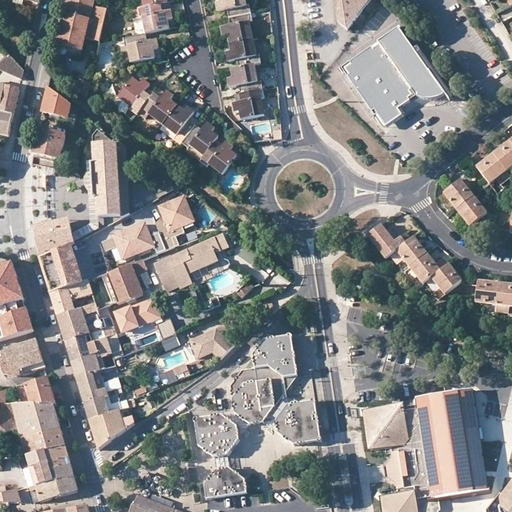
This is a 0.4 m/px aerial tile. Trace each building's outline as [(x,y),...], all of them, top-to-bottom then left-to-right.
[(95,8),(96,0),(68,0),(66,11),(63,26),(58,46),(85,52),(87,39),(101,42),(107,15),(108,11),(95,8)] [(110,2),(99,0),(96,0),(95,8),(108,11),(110,2)] [(247,6),(245,0),(221,0),(222,2),(217,3),(219,13),(227,11),(229,19),(252,14),(250,6),(247,6)] [(338,0),(340,11),(338,13),(339,24),(348,31),(372,0),(338,0)] [(171,3),(169,3),(161,4),(163,12),(172,10),(171,3)] [(142,8),(147,34),(154,33),(170,30),(169,21),(174,20),(172,10),(163,12),(161,4),(145,7),(142,8)] [(254,23),(252,14),(229,19),(230,26),(222,28),(224,38),(229,37),(231,45),(254,40),(251,24),(254,23)] [(393,34),(351,63),(350,62),(340,68),(344,74),(345,73),(380,122),(401,109),(416,98),(420,100),(424,101),(429,101),(436,101),(443,98),(446,96),(418,55),(421,53),(419,49),(415,51),(402,32),(403,31),(400,27),(392,32),(393,34)] [(156,41),(154,33),(147,34),(149,42),(156,41)] [(149,42),(147,34),(124,39),(126,48),(130,47),(133,64),(156,59),(155,51),(160,50),(158,40),(156,41),(149,42)] [(257,56),(254,40),(231,45),(233,52),(228,53),(230,63),(237,62),(238,69),(255,65),(262,64),(260,55),(257,56)] [(450,94),(421,53),(418,55),(446,96),(450,94)] [(3,60),(10,67),(15,61),(8,54),(3,60)] [(25,71),(15,61),(10,67),(6,72),(22,81),(25,71)] [(259,82),(255,65),(238,69),(232,70),(234,79),(228,79),(231,89),(240,88),(241,95),(264,90),(262,81),(259,82)] [(145,108),(152,99),(146,94),(152,86),(144,81),(141,85),(134,79),(120,98),(134,109),(132,112),(138,117),(145,108)] [(92,83),(81,80),(78,91),(89,99),(92,83)] [(20,91),(0,86),(0,134),(9,137),(20,91)] [(56,92),(50,88),(44,113),(69,120),(73,106),(68,102),(64,99),(56,92)] [(266,99),(264,90),(241,95),(243,103),(237,104),(234,105),(235,114),(241,113),(243,121),(265,116),(262,99),(266,99)] [(152,99),(145,108),(152,113),(150,115),(164,126),(179,107),(172,102),(175,98),(168,92),(162,99),(155,94),(152,99)] [(241,95),(235,96),(237,104),(243,103),(241,95)] [(179,107),(164,126),(178,136),(180,134),(187,139),(197,126),(190,121),(193,118),(195,114),(188,108),(185,112),(179,107)] [(407,117),(401,109),(380,122),(386,132),(407,117)] [(200,123),(193,118),(190,121),(197,126),(200,123)] [(197,126),(187,139),(183,144),(189,149),(191,146),(205,156),(214,144),(217,141),(219,138),(213,133),(216,129),(208,123),(202,131),(197,126)] [(182,146),(183,144),(187,139),(180,134),(178,136),(164,126),(161,130),(182,146)] [(68,136),(40,130),(34,154),(62,161),(68,136)] [(98,200),(100,217),(122,215),(121,202),(120,185),(119,166),(118,146),(99,131),(94,137),(97,164),(93,164),(94,200),(98,200)] [(118,141),(118,146),(119,166),(120,185),(121,202),(122,215),(122,219),(132,214),(128,149),(118,141)] [(214,144),(205,156),(203,159),(224,175),(238,157),(231,152),(234,148),(226,142),(223,146),(221,149),(214,144)] [(508,172),(511,168),(511,143),(511,142),(495,155),(508,172)] [(201,162),(203,159),(205,156),(191,146),(189,149),(187,151),(201,162)] [(497,180),(508,172),(495,155),(478,169),(491,185),(497,180)] [(101,231),(100,217),(98,200),(94,200),(93,164),(88,165),(91,225),(71,236),(73,246),(101,231)] [(511,178),(511,177),(508,172),(497,180),(502,186),(511,178)] [(462,181),(445,195),(458,211),(475,198),(462,181)] [(173,186),(157,194),(160,199),(176,191),(173,186)] [(195,223),(185,198),(161,208),(166,221),(157,225),(159,232),(167,252),(180,247),(177,238),(186,235),(183,228),(195,223)] [(488,214),(475,198),(458,211),(471,228),(488,214)] [(73,246),(71,236),(68,221),(59,223),(65,250),(73,246)] [(59,223),(34,228),(36,236),(37,242),(41,258),(65,250),(59,223)] [(183,228),(186,235),(198,230),(195,223),(183,228)] [(150,236),(145,224),(114,236),(115,237),(102,242),(106,252),(119,247),(123,259),(154,247),(158,255),(165,253),(167,252),(159,232),(150,236)] [(382,226),(369,237),(388,260),(398,252),(408,244),(403,238),(399,240),(396,243),(388,233),(382,226)] [(391,230),(388,233),(396,243),(399,240),(391,230)] [(231,248),(224,235),(168,260),(181,288),(181,289),(193,283),(190,274),(194,272),(196,268),(202,265),(207,267),(220,261),(217,254),(231,248)] [(415,238),(408,244),(398,252),(411,268),(428,254),(415,238)] [(65,250),(41,258),(52,294),(84,284),(77,261),(76,255),(73,247),(73,246),(65,250)] [(258,257),(246,248),(240,256),(253,265),(258,257)] [(437,265),(428,254),(411,268),(425,285),(433,278),(450,265),(444,258),(437,265)] [(80,260),(77,261),(84,284),(86,283),(80,260)] [(168,260),(159,264),(172,292),(181,288),(168,260)] [(121,271),(90,282),(97,305),(99,311),(118,304),(119,305),(144,295),(136,275),(148,270),(144,261),(121,271)] [(0,262),(0,270),(1,270),(0,269),(10,266),(10,264),(0,262)] [(15,269),(14,265),(10,266),(0,269),(1,270),(0,270),(0,288),(4,287),(1,276),(16,272),(15,269)] [(463,282),(450,265),(433,278),(446,296),(463,282)] [(24,302),(26,302),(24,298),(22,290),(21,288),(20,289),(17,279),(19,279),(18,278),(16,272),(1,276),(4,287),(0,288),(0,312),(1,312),(0,310),(0,308),(14,304),(15,305),(24,302)] [(84,284),(52,294),(56,309),(59,317),(97,305),(90,282),(86,283),(84,284)] [(477,304),(497,306),(500,285),(480,282),(477,304)] [(254,288),(250,283),(238,294),(243,299),(254,288)] [(497,306),(511,308),(511,307),(511,286),(500,285),(497,306)] [(218,298),(211,300),(214,309),(221,307),(218,298)] [(155,300),(117,315),(124,333),(139,326),(140,328),(157,322),(162,320),(155,300)] [(27,310),(24,302),(15,305),(16,309),(17,313),(27,310)] [(30,316),(28,310),(27,310),(17,313),(16,309),(15,305),(14,304),(0,308),(0,310),(1,312),(0,312),(0,331),(2,337),(33,328),(30,316)] [(65,337),(67,342),(93,334),(96,343),(108,340),(113,354),(121,352),(116,336),(107,338),(104,330),(108,329),(104,318),(102,319),(99,311),(97,305),(59,317),(61,325),(65,337)] [(510,315),(511,308),(497,306),(497,313),(510,315)] [(165,325),(162,320),(157,322),(164,341),(178,335),(173,322),(165,325)] [(0,342),(35,332),(33,328),(2,337),(0,331),(0,342)] [(108,329),(104,330),(107,338),(116,336),(113,328),(108,329)] [(234,347),(217,330),(191,341),(199,358),(214,352),(222,360),(234,347)] [(93,334),(67,342),(70,353),(72,362),(100,354),(96,343),(93,334)] [(181,346),(177,337),(164,342),(168,351),(181,346)] [(251,425),(264,423),(276,408),(286,393),(285,379),(298,377),(293,337),(266,340),(255,356),(257,370),(243,371),(238,379),(236,379),(235,381),(235,383),(232,387),(232,391),(232,393),(233,394),(235,407),(234,408),(234,409),(235,410),(236,414),(251,425)] [(100,354),(72,362),(76,373),(78,378),(101,372),(98,359),(113,354),(108,340),(96,343),(100,354)] [(38,342),(6,351),(8,357),(3,359),(6,366),(2,367),(4,375),(18,370),(20,376),(46,368),(43,358),(38,342)] [(187,365),(175,370),(177,376),(189,371),(187,365)] [(101,372),(78,378),(82,392),(87,411),(91,421),(110,414),(107,404),(111,402),(108,392),(105,383),(101,372)] [(286,393),(298,377),(285,379),(286,393)] [(120,378),(105,383),(108,392),(123,387),(120,378)] [(23,405),(55,406),(57,406),(54,395),(49,379),(18,388),(23,405)] [(370,411),(366,417),(371,450),(392,447),(393,457),(394,461),(389,468),(391,477),(397,481),(398,485),(399,495),(382,497),(384,511),(441,511),(439,499),(480,493),(482,504),(492,511),(502,510),(506,511),(511,511),(511,483),(511,485),(487,468),(484,447),(480,423),(475,392),(416,399),(418,409),(405,411),(404,405),(370,411)] [(135,398),(128,401),(130,408),(137,406),(135,398)] [(121,411),(130,408),(128,401),(127,401),(112,406),(111,402),(107,404),(110,414),(121,411)] [(316,402),(303,404),(318,415),(316,402)] [(60,424),(55,406),(23,405),(6,404),(1,404),(0,431),(0,436),(20,429),(23,440),(61,430),(60,424)] [(295,446),(322,442),(318,415),(303,404),(289,406),(278,421),(279,434),(285,438),(285,439),(286,440),(287,440),(295,446)] [(289,406),(276,408),(264,423),(278,421),(289,406)] [(110,414),(91,421),(96,437),(100,450),(136,424),(134,417),(124,420),(121,411),(110,414)] [(223,416),(209,417),(211,432),(198,433),(200,447),(205,450),(205,451),(206,452),(207,452),(215,458),(228,456),(233,448),(235,449),(236,446),(236,445),(240,441),(238,427),(232,423),(233,422),(231,421),(230,422),(223,416)] [(211,432),(209,417),(196,420),(198,433),(211,432)] [(487,428),(480,423),(484,447),(490,441),(487,428)] [(28,456),(66,447),(61,430),(23,440),(28,456)] [(28,456),(31,468),(49,463),(51,471),(54,469),(71,465),(66,447),(28,456)] [(387,478),(398,485),(397,481),(391,477),(389,468),(394,461),(393,457),(386,467),(387,478)] [(49,463),(31,468),(36,486),(57,480),(54,469),(51,471),(49,463)] [(71,465),(54,469),(57,480),(62,497),(79,492),(71,465)] [(211,479),(206,486),(207,500),(247,494),(246,480),(241,477),(241,476),(239,474),(238,475),(234,472),(230,469),(217,471),(213,476),(212,476),(211,477),(211,479)] [(54,499),(62,497),(57,480),(36,486),(30,487),(35,504),(40,502),(41,503),(54,499)] [(0,495),(0,504),(10,505),(22,505),(19,492),(0,495)] [(135,505),(134,505),(131,511),(173,511),(175,511),(139,496),(135,505)]
